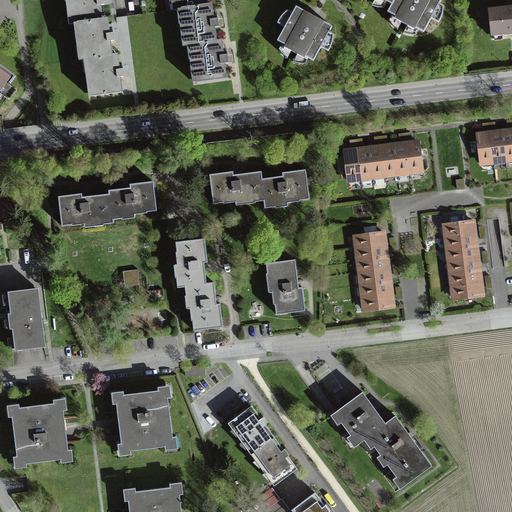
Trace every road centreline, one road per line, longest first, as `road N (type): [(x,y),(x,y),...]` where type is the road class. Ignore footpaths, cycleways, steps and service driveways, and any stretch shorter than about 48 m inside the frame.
road 1 (primary): [(511,84),(0,145)]
road 2 (residential): [(240,352),(511,320)]
road 3 (residential): [(240,352),(0,378)]
road 4 (residential): [(355,511),(240,352)]
